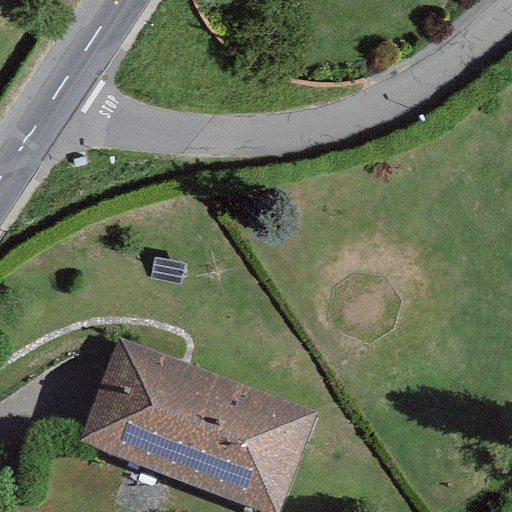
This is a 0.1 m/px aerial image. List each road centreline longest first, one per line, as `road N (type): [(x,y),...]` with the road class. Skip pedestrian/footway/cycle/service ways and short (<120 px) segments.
road 1 (residential): [(43,115),(184,134),(299,130),(399,97),(511,14)]
road 2 (secondary): [(120,0),(43,115)]
